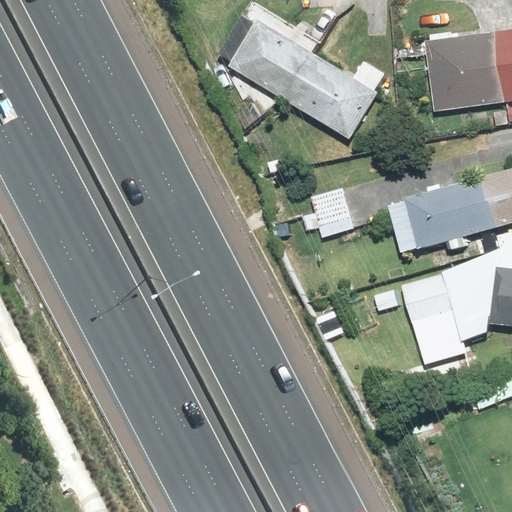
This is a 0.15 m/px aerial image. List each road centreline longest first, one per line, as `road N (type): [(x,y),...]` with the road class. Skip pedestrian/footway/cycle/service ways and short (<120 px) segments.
road 1 (motorway): [(59,0),(324,511)]
road 2 (motorway): [(217,511),(0,95)]
